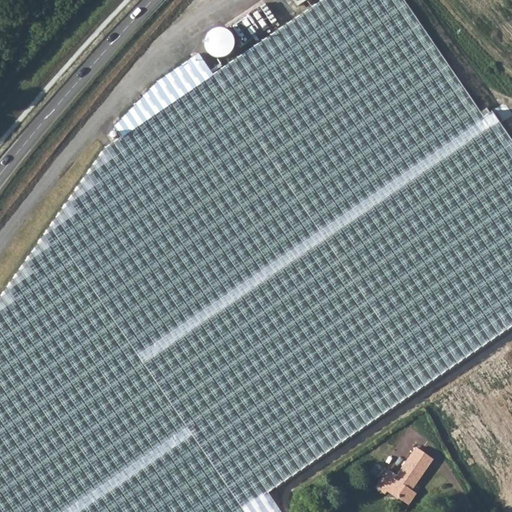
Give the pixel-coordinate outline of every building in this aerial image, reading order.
[(511,142),(492,113),(482,117),(398,0),(322,0),(212,75),(198,56),(152,82),(112,127),(116,138),(103,147),(56,212),(266,494),(511,326),(511,142)] [(262,3),(228,26),(241,45),(275,22),(262,3)] [(196,39),(216,68),(239,53),(219,24),(196,39)] [(0,291),(0,511),(277,511),(266,494),(56,212),(0,291)] [(388,469),(375,488),(384,494),(388,488),(398,494),(399,499),(407,504),(416,490),(412,487),(431,458),(416,447),(397,475),(388,469)]
